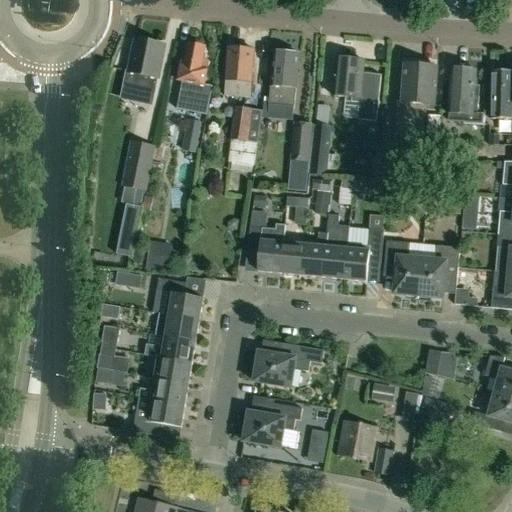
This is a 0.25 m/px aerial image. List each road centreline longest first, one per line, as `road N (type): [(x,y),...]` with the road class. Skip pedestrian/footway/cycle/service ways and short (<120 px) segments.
road 1 (residential): [(211,474),(236,315),(511,341)]
road 2 (secondary): [(36,341),(49,52)]
road 3 (residential): [(348,22),(136,2)]
road 4 (unclassified): [(406,511),(360,495),(232,477)]
road 5 (residential): [(511,31),(348,22)]
